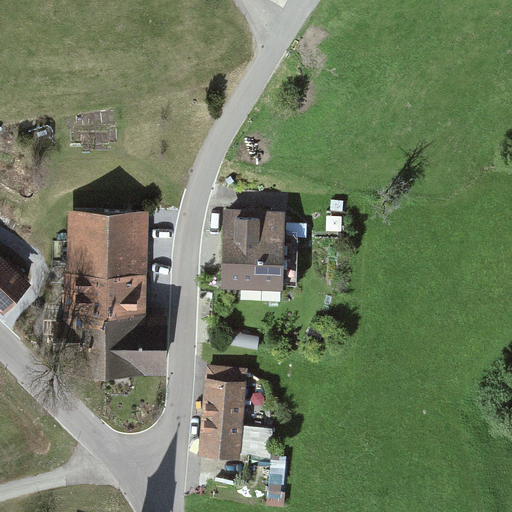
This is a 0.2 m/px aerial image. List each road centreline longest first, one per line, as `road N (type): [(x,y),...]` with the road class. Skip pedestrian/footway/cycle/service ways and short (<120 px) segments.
road 1 (unclassified): [(150,495),(178,429),(190,226),(200,182),(224,128),(308,0)]
road 2 (tertiary): [(150,495),(0,342)]
road 3 (track): [(0,492),(116,457)]
